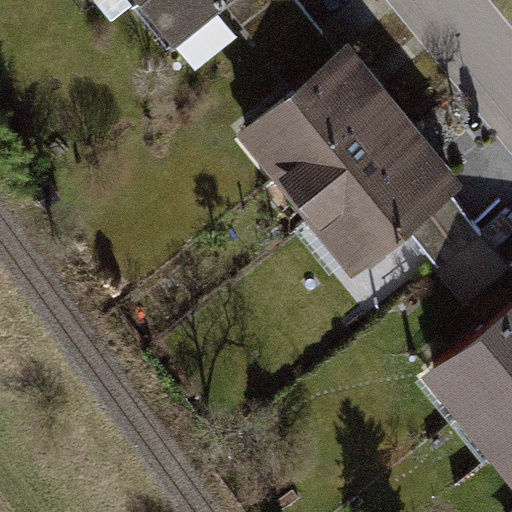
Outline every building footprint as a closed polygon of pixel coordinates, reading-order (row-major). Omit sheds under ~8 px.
[(147,0),(175,33),(217,0),(147,0)] [(229,0),(291,77),(335,42),(301,0),(229,0)] [(291,77),(235,121),(349,263),(404,219),(449,183),(462,173),(440,146),(406,102),(375,63),(350,31),(335,42),(291,77)] [(483,313),(511,289),(511,259),(449,183),(404,219),(438,260),(433,264),(464,303),(470,298),(483,313)] [(511,289),(483,313),(421,361),(511,470),(511,289)]
